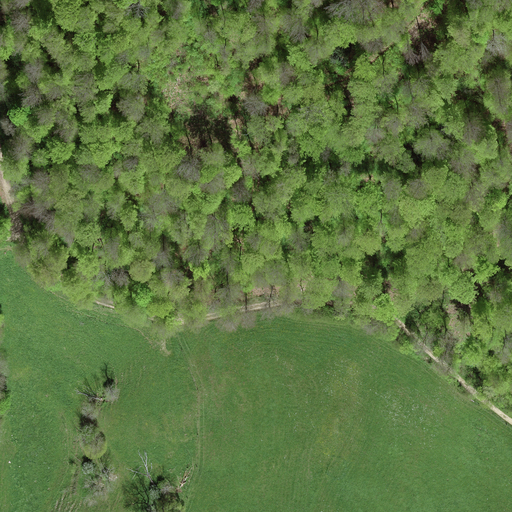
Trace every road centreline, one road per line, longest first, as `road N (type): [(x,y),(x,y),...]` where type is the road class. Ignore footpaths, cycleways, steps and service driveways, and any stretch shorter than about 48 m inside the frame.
road 1 (track): [(511,420),(372,305),(323,297),(168,318),(62,280),(21,231),(0,159)]
road 2 (track): [(168,318),(175,282),(240,224),(265,138),(308,93),(374,58),(422,0)]
road 3 (track): [(383,312),(511,263)]
